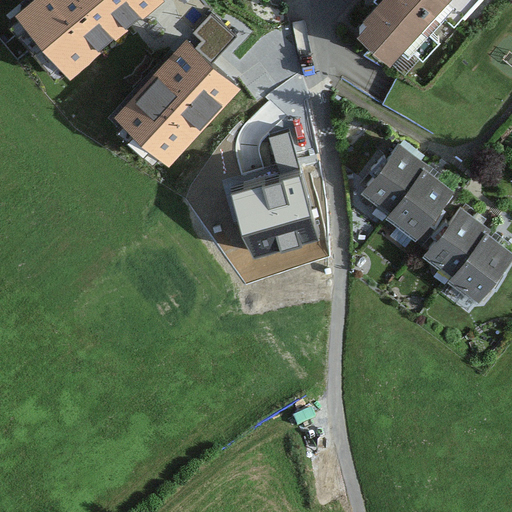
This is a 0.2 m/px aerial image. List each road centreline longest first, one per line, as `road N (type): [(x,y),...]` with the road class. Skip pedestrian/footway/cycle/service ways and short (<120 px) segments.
road 1 (residential): [(306,23),(341,212),(333,407)]
road 2 (track): [(333,407),(288,418),(162,511)]
